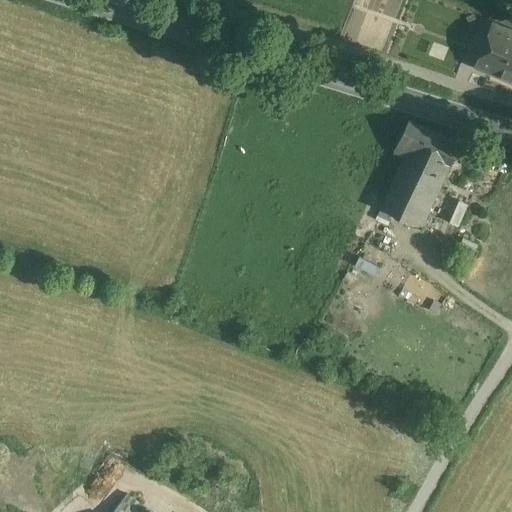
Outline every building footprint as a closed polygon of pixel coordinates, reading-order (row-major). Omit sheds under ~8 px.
[(511,31),(493,24),(475,66),(511,81),(511,31)] [(460,145),(408,121),(394,153),(404,158),(403,162),(444,181),(460,145)] [(444,181),(403,162),(380,208),(421,228),(444,181)] [(478,252),(456,241),(441,273),(462,284),(478,252)] [(134,511),(119,500),(110,511),(134,511)]
